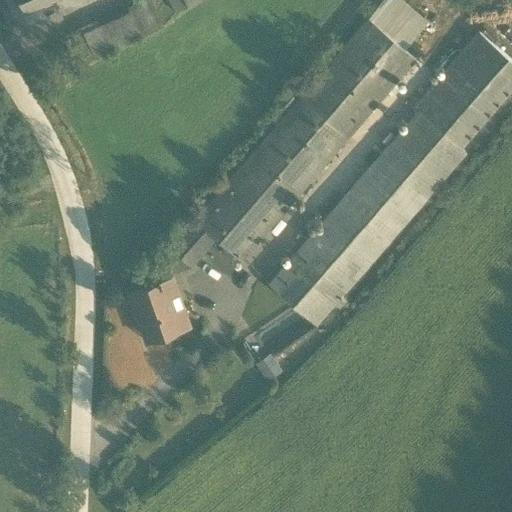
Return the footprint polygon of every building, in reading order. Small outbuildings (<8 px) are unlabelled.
[(16,0),(23,13),(48,0),(16,0)] [(163,24),(151,0),(138,0),(69,34),(83,63),(163,24)] [(167,0),(175,13),(197,0),(167,0)] [(239,259),(410,55),(405,50),(427,23),(399,0),(378,0),(172,247),(190,262),(212,236),(239,259)] [(511,62),(477,33),(269,282),(318,323),(511,90),(511,62)] [(14,186),(0,187),(1,199),(15,198),(14,186)] [(123,293),(143,343),(192,324),(173,274),(123,293)] [(268,354),(254,364),(264,380),(279,370),(268,354)]
